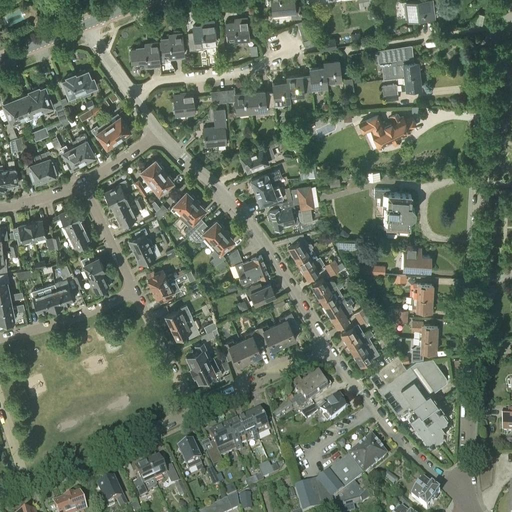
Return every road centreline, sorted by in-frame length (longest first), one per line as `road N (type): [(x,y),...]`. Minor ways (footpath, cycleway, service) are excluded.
road 1 (residential): [(470,350),(493,52),(511,19)]
road 2 (residential): [(328,351),(268,251),(158,132)]
road 3 (residential): [(464,506),(328,351)]
road 4 (residential): [(26,482),(193,413)]
road 5 (residential): [(134,99),(154,82),(238,74),(283,49)]
road 6 (residential): [(464,506),(470,350)]
road 7 (residential): [(193,413),(328,351)]
road 8 (residential): [(0,337),(136,291)]
road 9 (residential): [(193,413),(136,291)]
road 10 (residential): [(136,291),(85,182)]
